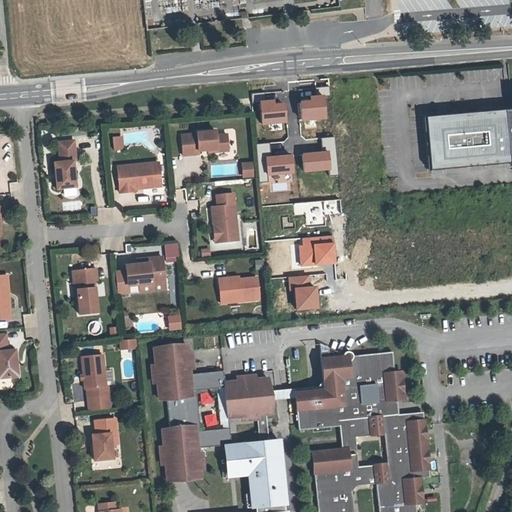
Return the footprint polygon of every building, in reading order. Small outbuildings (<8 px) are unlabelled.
[(509,156),(505,110),(463,114),(464,119),(458,119),(458,114),(425,117),(430,171),(510,164),(509,156)] [(195,135),(180,137),(182,157),(198,156),(197,152),(208,152),(216,151),(216,153),(228,152),(226,136),(215,137),(214,132),(195,134),(195,135)] [(124,149),(122,135),(111,137),(113,151),(124,149)] [(59,165),(53,165),(56,192),(75,190),(72,164),(75,163),(73,143),(57,145),(59,165)] [(157,165),(116,169),(119,195),(134,193),(133,191),(160,188),(157,165)] [(252,166),(244,166),(245,179),(254,179),(252,166)] [(211,209),(212,227),(217,227),(219,244),(237,243),(234,196),(216,197),(217,209),(211,209)] [(177,243),(163,244),(165,262),(179,261),(177,243)] [(136,265),(124,266),(126,286),(138,285),(163,282),(161,262),(136,265)] [(76,293),(78,312),(96,310),(93,278),(93,275),(95,275),(96,275),(95,266),(71,268),(72,277),(75,277),(76,293)] [(6,277),(0,277),(0,321),(10,321),(6,277)] [(226,277),(218,278),(220,303),(259,299),(257,277),(226,280),(226,277)] [(163,282),(138,285),(139,292),(164,290),(163,282)] [(173,315),(165,316),(166,329),(174,328),(173,315)] [(122,318),(124,329),(132,328),(130,317),(122,318)] [(5,336),(0,336),(0,379),(16,379),(14,352),(7,353),(5,336)] [(129,338),(115,340),(116,349),(130,347),(129,338)] [(186,343),(148,347),(150,362),(146,362),(149,382),(152,382),(154,396),(164,395),(168,428),(158,429),(160,443),(156,444),(158,464),(162,463),(164,483),(182,481),(201,479),(200,472),(204,471),(202,454),(199,454),(198,452),(223,447),(229,448),(227,426),(239,424),(240,428),(257,426),(257,423),(269,421),(267,405),(266,396),(265,384),(252,385),(252,382),(234,384),(235,387),(222,389),(220,366),(189,370),(189,367),(192,367),(190,350),(187,350),(186,343)] [(304,455),(309,511),(410,511),(410,506),(417,505),(415,484),(411,485),(411,481),(423,480),(425,478),(419,418),(415,414),(394,416),(393,401),(397,401),(398,399),(396,375),(394,374),(390,374),(388,354),(348,357),(348,356),(346,354),(345,353),(342,353),(341,354),(339,355),(338,356),(338,358),(323,360),(322,350),(313,351),(316,383),(317,391),(295,393),(297,410),(289,410),(290,432),(330,428),(333,452),(304,455)] [(102,356),(81,358),(83,376),(83,381),(84,390),(86,390),(87,398),(109,396),(108,387),(106,387),(102,356)] [(267,405),(287,394),(295,393),(317,391),(316,383),(294,384),(266,396),(267,405)] [(287,394),(289,410),(297,410),(295,393),(287,394)] [(109,396),(87,398),(88,411),(110,409),(109,396)] [(112,420),(91,422),(92,436),(88,437),(90,462),(109,460),(108,447),(110,446),(109,436),(113,435),(112,420)] [(257,511),(276,511),(275,501),(287,500),(281,443),(233,447),(229,448),(223,447),(227,485),(245,482),(248,508),(257,508),(257,511)]
